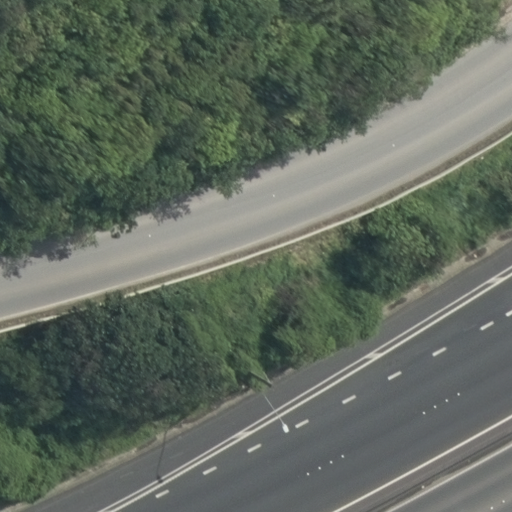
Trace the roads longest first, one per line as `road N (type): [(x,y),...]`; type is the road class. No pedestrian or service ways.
road 1 (unclassified): [(511,71),(317,184),(0,288)]
road 2 (trunk): [(220,511),(399,426),(511,359)]
